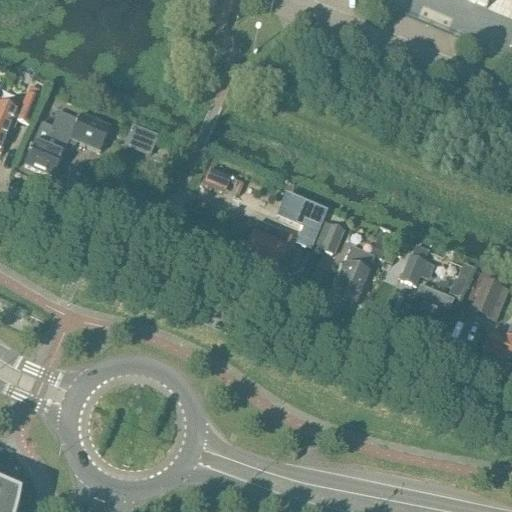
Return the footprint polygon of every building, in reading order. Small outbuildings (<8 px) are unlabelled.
[(461,0),(485,10),(489,0),(461,0)] [(0,155),(10,132),(14,134),(17,126),(26,130),(38,104),(26,99),(21,112),(9,107),(6,114),(0,111),(0,155)] [(53,181),(66,149),(69,151),(70,151),(72,151),(74,150),(76,149),(77,147),(100,157),(110,131),(79,118),(77,124),(58,116),(51,131),(41,127),(33,146),(32,145),(23,169),(53,181)] [(130,132),(123,149),(149,160),(156,143),(157,139),(131,129),(130,132)] [(208,173),(202,187),(213,191),(219,177),(208,173)] [(292,201),(283,220),(302,228),(295,247),(310,253),(325,215),(313,210),(292,201)] [(251,237),(241,259),(277,275),(292,240),(257,225),(251,237)] [(313,251),(320,254),(332,259),(342,236),(322,227),(313,251)] [(415,249),(410,260),(423,266),(428,255),(415,249)] [(373,261),(371,260),(351,251),(338,282),(340,283),(333,299),(354,308),(368,276),(367,276),(373,261)] [(410,260),(399,284),(414,290),(425,267),(423,266),(410,260)] [(461,272),(456,282),(468,288),(473,277),(461,272)] [(483,286),(471,315),(489,323),(502,293),(483,286)] [(458,288),(452,301),(459,304),(465,291),(458,288)] [(415,301),(403,328),(437,342),(452,304),(419,290),(415,301)] [(495,366),(511,373),(511,328),(505,342),(488,335),(480,355),(496,362),(495,366)] [(0,511),(17,511),(19,504),(19,503),(0,495),(0,511)]
